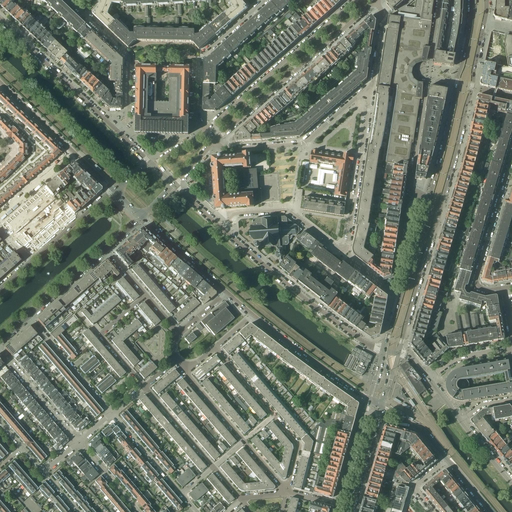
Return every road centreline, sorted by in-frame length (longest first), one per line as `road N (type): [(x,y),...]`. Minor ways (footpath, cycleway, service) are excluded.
road 1 (tertiary): [(398,352),(487,0)]
road 2 (unknown): [(392,120),(367,238),(379,252),(388,245),(419,36)]
road 3 (residential): [(369,88),(345,248),(283,209),(235,213),(220,228)]
road 4 (residential): [(215,141),(376,0)]
road 5 (residential): [(439,0),(410,190),(427,200)]
road 6 (tertiary): [(471,0),(427,200)]
road 7 (residential): [(383,351),(220,228)]
road 8 (residential): [(355,0),(205,130)]
road 9 (residential): [(215,141),(224,149),(302,144),(369,88)]
road 10 (residential): [(511,154),(474,285),(503,287)]
road 11 (residential): [(205,130),(196,115),(198,59),(265,0)]
road 12 (residential): [(115,130),(0,20)]
road 13 (residential): [(71,0),(128,56),(128,115),(115,130)]
road 14 (tertiary): [(427,200),(383,351)]
road 15 (residential): [(252,314),(369,400)]
road 16 (residential): [(144,385),(100,334),(146,295)]
road 17 (residential): [(111,413),(29,317)]
road 18 (residential): [(0,349),(78,441)]
